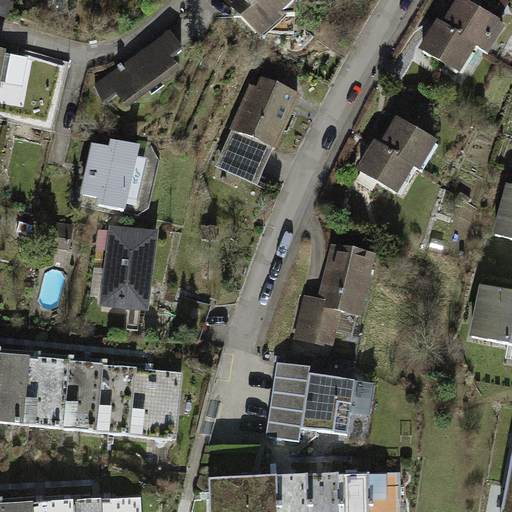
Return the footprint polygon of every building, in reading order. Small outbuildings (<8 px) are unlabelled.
[(8,0),(0,0),(0,13),(5,15),(8,0)] [(224,0),(263,41),(299,4),(294,0),(224,0)] [(468,0),(459,0),(445,24),(477,44),(490,52),(507,25),(468,0)] [(459,72),(477,44),(445,24),(438,19),(419,47),(459,72)] [(170,31),(93,85),(105,102),(117,94),(125,106),(179,68),(171,57),(182,49),(170,31)] [(252,86),(217,166),(256,183),(272,148),(280,151),(304,97),(263,79),(259,89),(252,86)] [(381,144),(416,166),(422,170),(440,142),(399,116),(381,144)] [(109,145),(90,141),(79,194),(96,198),(94,204),(126,210),(140,145),(111,139),(109,145)] [(416,166),(381,144),(376,140),(357,169),(397,195),(416,166)] [(511,183),(508,182),(494,234),(511,239),(511,183)] [(159,231),(110,225),(101,306),(149,312),(159,231)] [(377,255),(332,245),(321,298),(302,294),(292,338),(334,347),(341,311),(364,316),(377,255)] [(511,290),(482,284),(470,335),(511,344),(511,290)] [(0,354),(0,421),(23,424),(30,357),(0,354)] [(33,357),(30,357),(23,424),(63,428),(70,361),(33,357)] [(87,363),(70,361),(63,428),(97,432),(104,365),(87,363)] [(312,366),(278,361),(267,436),(303,442),(305,428),(349,434),(357,380),(311,373),(312,366)] [(136,368),(104,365),(97,432),(129,435),(136,368)] [(151,370),(136,368),(129,435),(176,440),(184,373),(151,370)] [(511,511),(511,460),(502,511),(511,511)] [(402,511),(401,472),(371,473),(341,474),(341,511),(402,511)] [(371,511),(371,473),(341,474),(307,475),(308,511),(371,511)] [(244,476),(210,477),(210,511),(277,511),(277,476),(244,476)] [(142,511),(142,497),(103,499),(103,511),(142,511)] [(98,499),(74,501),(74,511),(103,511),(103,499),(98,499)] [(40,503),(32,503),(32,511),(74,511),(74,501),(40,503)] [(0,504),(0,511),(32,511),(32,503),(0,504)]
